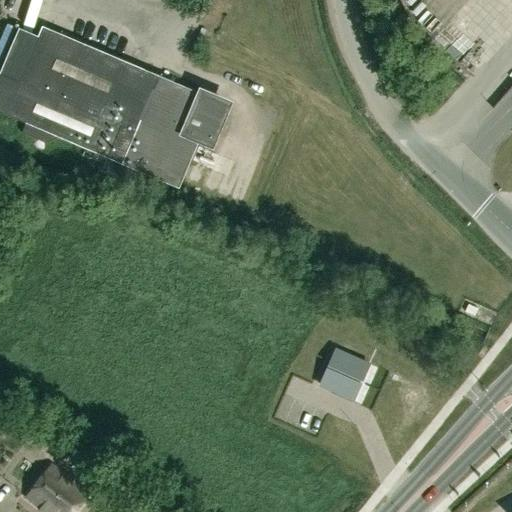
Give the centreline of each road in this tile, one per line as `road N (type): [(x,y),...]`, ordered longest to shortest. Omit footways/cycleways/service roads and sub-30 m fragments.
road 1 (unclassified): [(511,234),(383,112),(352,62),(337,0)]
road 2 (secondary): [(511,376),(387,511)]
road 3 (secondary): [(413,511),(511,413)]
